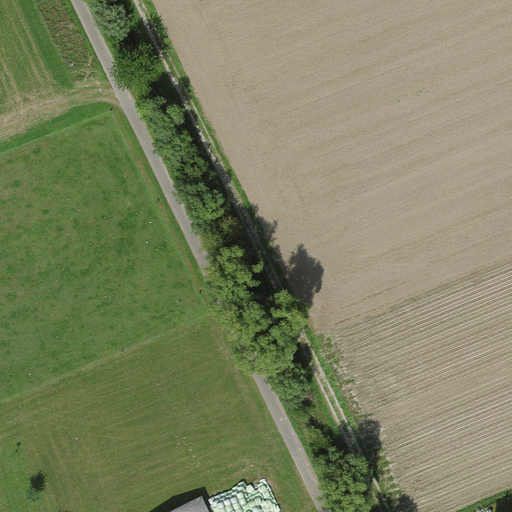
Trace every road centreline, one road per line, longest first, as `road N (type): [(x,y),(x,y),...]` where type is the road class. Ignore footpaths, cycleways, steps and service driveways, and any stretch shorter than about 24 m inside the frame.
road 1 (track): [(141,0),(389,511)]
road 2 (track): [(338,511),(90,0)]
